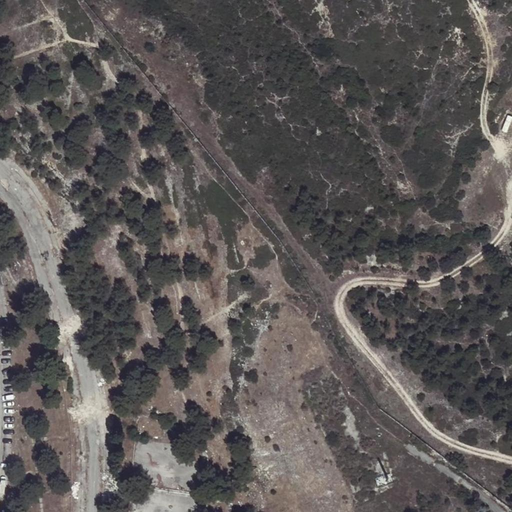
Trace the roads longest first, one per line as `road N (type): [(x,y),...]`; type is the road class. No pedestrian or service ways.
road 1 (track): [(511,461),(436,434),(337,304),(354,282),(444,278),(483,255),(511,215)]
road 2 (track): [(511,173),(484,123),(490,47),(472,0)]
